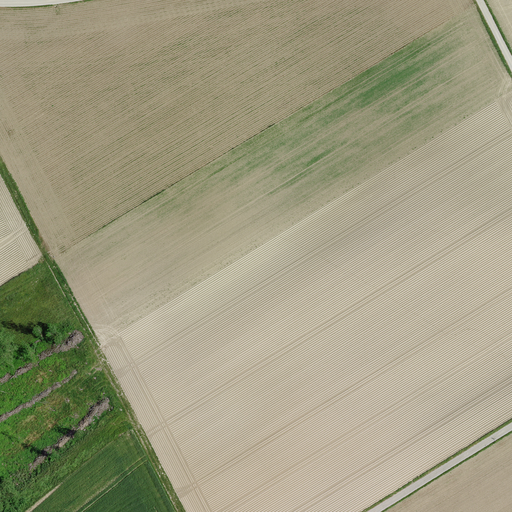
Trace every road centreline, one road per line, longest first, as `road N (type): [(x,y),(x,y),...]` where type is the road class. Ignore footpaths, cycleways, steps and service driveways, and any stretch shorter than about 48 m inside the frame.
road 1 (track): [(0,166),(176,511)]
road 2 (track): [(511,427),(376,511)]
